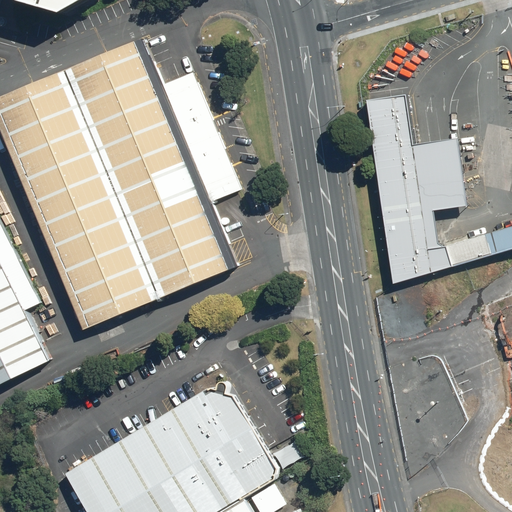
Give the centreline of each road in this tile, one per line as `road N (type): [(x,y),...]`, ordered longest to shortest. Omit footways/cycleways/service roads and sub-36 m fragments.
road 1 (primary): [(300,32),(381,511)]
road 2 (unknown): [(488,16),(438,72),(426,112),(435,192),(446,211),(454,210),(486,187),(485,93)]
road 3 (unknown): [(0,149),(77,358)]
